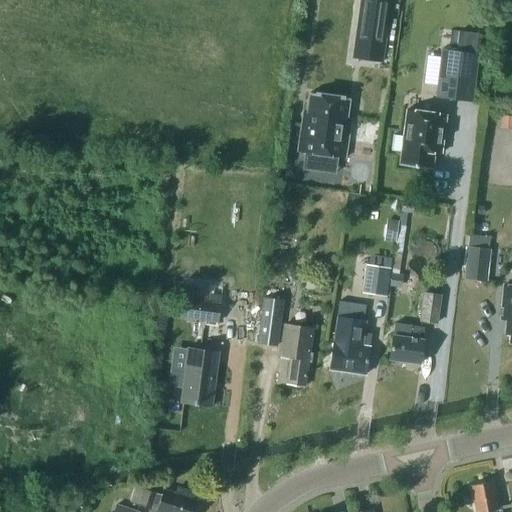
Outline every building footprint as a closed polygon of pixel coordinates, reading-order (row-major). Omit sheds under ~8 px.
[(359,0),(351,58),(381,62),(390,0),(359,0)] [(459,31),(457,50),(478,53),(481,33),(459,31)] [(442,49),(437,97),(474,101),(478,53),(457,50),(442,49)] [(310,92),(307,112),(306,124),(302,124),(298,152),(345,158),(351,118),(347,118),(350,98),(310,92)] [(434,152),(440,153),(445,114),(407,109),(404,136),(393,134),(391,150),(402,151),(400,165),(432,169),(434,152)] [(418,214),(419,203),(403,200),(401,211),(418,214)] [(388,222),(385,241),(394,242),(397,223),(388,222)] [(464,278),(487,281),(491,249),(489,248),(490,237),(470,234),(468,246),(467,246),(464,278)] [(368,254),(368,263),(390,265),(391,256),(368,254)] [(362,293),(387,296),(391,268),(366,264),(362,293)] [(403,275),(399,274),(391,273),(389,286),(401,287),(403,275)] [(509,342),(511,342),(511,286),(504,285),(501,319),(507,319),(505,334),(510,334),(509,342)] [(421,322),(436,324),(441,296),(426,294),(421,322)] [(179,317),(218,322),(221,302),(181,297),(179,317)] [(257,343),(277,345),(284,300),(263,297),(257,343)] [(369,348),(371,336),(366,335),(368,324),(361,323),(361,320),(345,318),(345,320),(340,320),(332,369),(367,375),(371,348),(369,348)] [(292,357),(288,384),(306,387),(310,362),(312,363),(314,353),(311,353),(315,327),(283,323),(279,356),(292,357)] [(390,360),(421,364),(425,340),(422,340),(424,328),(396,323),(390,360)] [(179,402),(212,406),(220,351),(187,346),(179,402)] [(490,481),(471,486),(476,511),(500,511),(498,500),(495,501),(490,481)] [(194,511),(201,494),(177,486),(175,492),(164,489),(162,494),(145,488),(145,489),(141,487),(139,491),(144,493),(140,504),(151,508),(152,504),(158,507),(156,511),(194,511)] [(75,511),(45,502),(41,511),(75,511)] [(140,511),(141,511),(116,503),(113,511),(140,511)]
